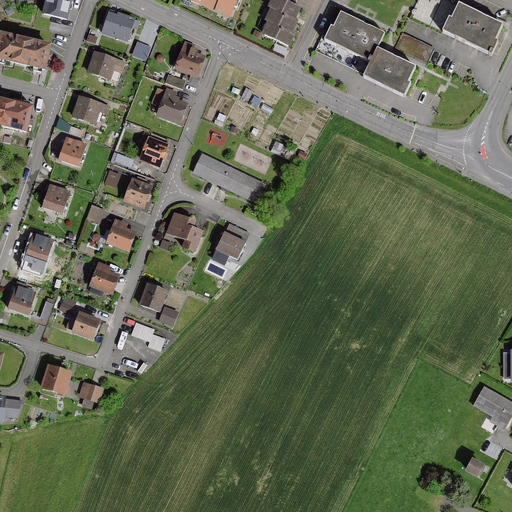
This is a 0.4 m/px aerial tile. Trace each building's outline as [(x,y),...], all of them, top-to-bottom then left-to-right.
[(0,0),(0,2),(28,9),(30,0),(0,0)] [(46,0),(43,14),(65,20),(69,0),(46,0)] [(235,0),(210,0),(209,6),(230,15),(235,0)] [(273,0),(269,9),(296,22),(296,21),(293,20),(299,8),(293,6),(281,0),(273,0)] [(445,0),(417,0),(409,18),(441,34),(443,31),(489,53),(487,56),(490,57),(497,43),(494,42),(502,27),(445,0)] [(293,27),(294,25),(296,22),(269,9),(272,11),(266,22),(292,35),(293,35),(290,33),(293,27)] [(116,17),(114,17),(107,14),(101,34),(126,43),(134,21),(117,15),(116,17)] [(321,37),(315,49),(365,73),(376,50),(383,35),(339,14),(332,28),(330,27),(325,38),(321,36),(321,37)] [(292,35),(266,22),(266,23),(269,24),(263,36),(287,47),(292,36),(292,35)] [(253,31),(251,36),(259,39),(261,35),(253,31)] [(151,48),(155,36),(148,33),(143,45),(151,48)] [(18,65),(24,42),(0,36),(0,64),(3,65),(4,61),(18,65)] [(426,66),(433,51),(400,36),(393,50),(426,66)] [(24,42),(18,65),(33,68),(32,72),(39,73),(40,70),(43,70),(48,47),(24,42)] [(175,69),(188,74),(194,76),(200,58),(193,55),(195,52),(191,50),(192,47),(184,44),(175,69)] [(376,50),(365,73),(363,76),(405,96),(410,85),(407,84),(415,69),(381,52),(376,50)] [(104,55),(103,57),(94,54),(87,73),(108,80),(112,67),(121,70),(123,64),(107,59),(108,56),(104,55)] [(181,91),(184,82),(167,76),(164,84),(181,91)] [(176,123),(183,105),(175,102),(177,99),(173,97),(174,94),(166,91),(165,94),(157,91),(153,104),(160,107),(157,116),(176,123)] [(92,103),(93,101),(86,98),(85,101),(79,99),(72,118),(93,125),(97,112),(106,115),(108,109),(92,103)] [(6,103),(0,126),(24,132),(26,125),(30,126),(31,121),(27,121),(30,109),(27,109),(28,105),(21,103),(20,107),(6,103)] [(82,131),(70,127),(67,133),(79,137),(82,131)] [(148,140),(147,139),(139,160),(158,167),(162,159),(164,159),(165,156),(163,155),(166,147),(160,144),(162,139),(150,134),(148,140)] [(57,161),(77,168),(85,146),(65,139),(57,161)] [(132,161),(117,155),(114,162),(129,168),(132,161)] [(192,174),(220,187),(255,204),(264,186),(201,156),(192,174)] [(109,173),(105,184),(113,187),(117,176),(109,173)] [(142,209),(147,197),(150,188),(143,186),(145,181),(137,178),(135,183),(131,181),(123,201),(142,209)] [(69,193),(49,186),(42,208),(61,215),(69,193)] [(91,207),(86,220),(98,224),(103,211),(91,207)] [(185,242),(182,249),(192,253),(200,233),(191,229),(193,222),(174,215),(169,225),(166,235),(185,242)] [(122,224),(115,222),(107,243),(126,251),(132,234),(123,231),(125,228),(121,227),(122,224)] [(221,237),(220,241),(215,250),(236,260),(244,244),(223,234),(221,237)] [(25,257),(44,264),(52,243),(32,236),(25,257)] [(105,267),(98,265),(90,286),(109,293),(115,277),(106,274),(107,271),(104,270),(105,267)] [(156,285),(148,282),(139,306),(158,313),(165,292),(155,288),(156,285)] [(27,316),(34,294),(14,288),(7,309),(27,316)] [(71,308),(72,309),(75,302),(63,297),(58,310),(69,314),(71,308)] [(46,303),(40,319),(47,322),(51,310),(53,305),(46,303)] [(161,315),(158,322),(171,327),(176,314),(163,309),(161,315)] [(91,339),(98,322),(88,318),(89,315),(84,313),(82,316),(79,315),(77,318),(72,332),(91,339)] [(153,331),(135,324),(130,336),(148,343),(147,347),(159,352),(164,340),(151,335),(153,331)] [(511,367),(511,366),(511,352),(511,353),(511,354),(503,354),(503,367),(511,367)] [(511,366),(511,367),(503,367),(503,379),(511,379),(511,381),(511,380),(511,366)] [(41,388),(62,395),(69,374),(48,367),(41,388)] [(95,403),(99,389),(89,385),(88,390),(81,388),(78,398),(95,403)] [(498,426),(503,429),(511,414),(511,405),(483,388),(473,406),(499,421),(496,425),(498,426)] [(3,399),(0,399),(0,418),(1,419),(1,415),(15,417),(21,402),(3,400),(3,399)] [(481,467),(471,461),(466,471),(476,476),(481,467)]
